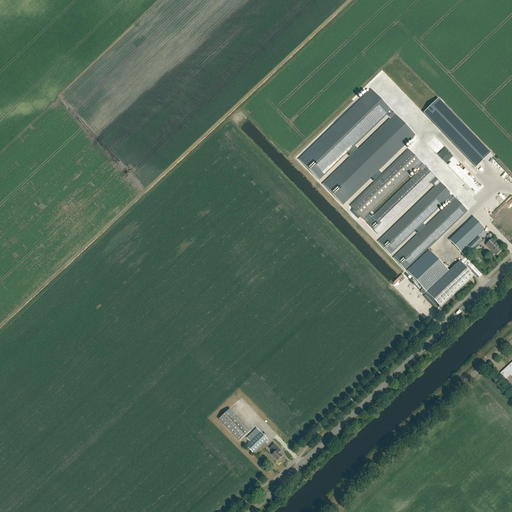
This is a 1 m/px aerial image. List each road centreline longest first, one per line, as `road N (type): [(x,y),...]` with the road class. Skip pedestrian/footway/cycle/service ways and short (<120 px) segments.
road 1 (tertiary): [(250,511),(511,262)]
road 2 (unclassified): [(327,511),(511,343)]
